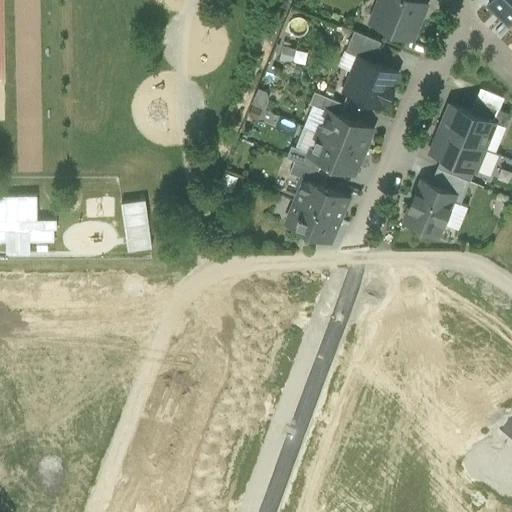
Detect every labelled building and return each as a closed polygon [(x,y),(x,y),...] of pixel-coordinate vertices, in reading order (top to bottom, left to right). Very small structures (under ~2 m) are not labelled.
[(377,0),(369,19),(411,37),(425,2),(420,0),(377,0)] [(509,21),(511,18),(511,0),(488,0),(487,1),(509,21)] [(358,55),(376,60),(384,41),(354,29),(345,50),(358,55)] [(398,70),(376,60),(358,55),(344,90),(382,106),(386,99),(388,100),(393,88),(391,86),(398,70)] [(327,110),(341,114),(346,104),(314,91),(310,103),(327,110)] [(476,99),(471,111),(495,121),(504,125),(509,113),(476,99)] [(471,111),(450,103),(440,128),(484,146),(495,121),(471,111)] [(371,127),(341,114),(327,110),(318,132),(365,151),(370,140),(367,139),(371,127)] [(484,146),(440,128),(430,150),(442,155),(475,169),(484,146)] [(360,162),(365,151),(318,132),(310,153),(323,159),(353,172),(357,161),(360,162)] [(318,170),(323,159),(310,153),(292,145),(286,157),(294,160),(318,170)] [(475,169),(442,155),(437,166),(470,179),(475,169)] [(304,177),(323,185),(328,174),(318,170),(294,160),(289,172),(304,177)] [(470,179),(437,166),(430,183),(456,193),(453,200),(460,203),(470,179)] [(295,200),(339,218),(349,196),(323,185),(304,177),(295,200)] [(430,183),(421,179),(403,220),(438,235),(453,200),(456,193),(430,183)] [(331,240),(339,218),(295,200),(286,221),(301,229),(305,237),(315,234),(331,240)]
